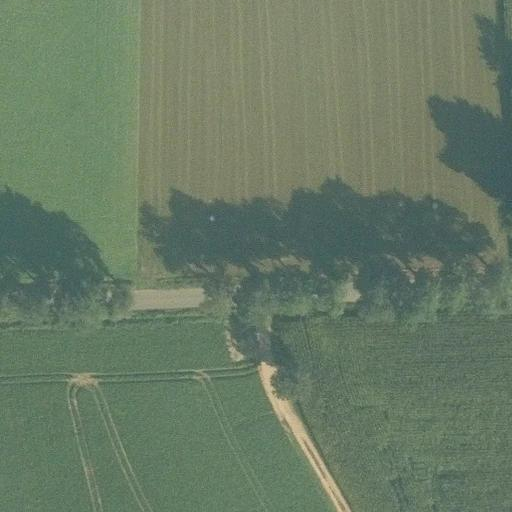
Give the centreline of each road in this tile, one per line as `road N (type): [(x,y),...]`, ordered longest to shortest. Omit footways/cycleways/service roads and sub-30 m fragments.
road 1 (unclassified): [(511,281),(0,303)]
road 2 (track): [(260,290),(273,375),(344,511)]
